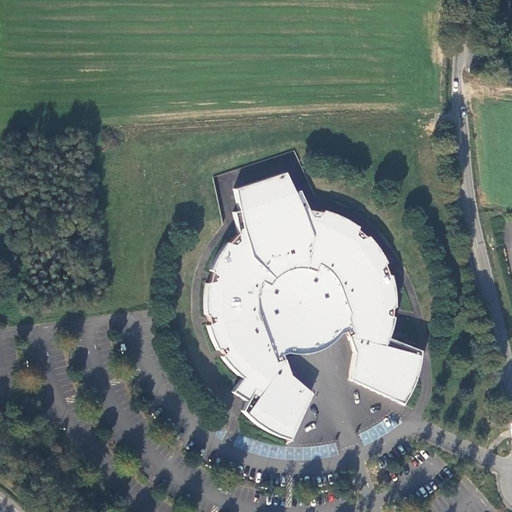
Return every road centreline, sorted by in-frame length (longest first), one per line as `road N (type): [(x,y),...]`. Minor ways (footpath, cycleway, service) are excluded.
road 1 (tertiary): [(459,109),(461,205),(511,410)]
road 2 (tertiary): [(511,377),(470,203),(459,109)]
